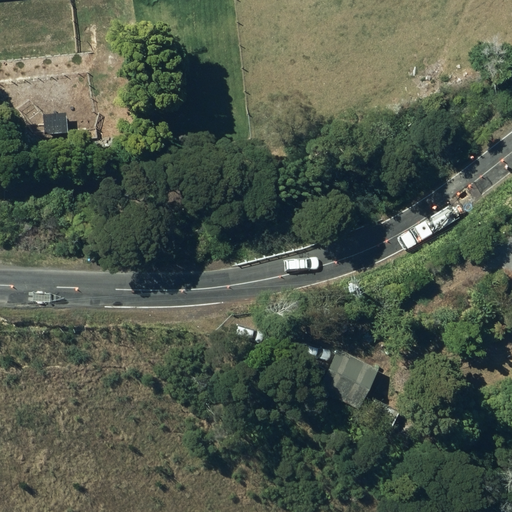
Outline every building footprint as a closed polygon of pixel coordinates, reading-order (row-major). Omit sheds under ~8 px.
[(29,48),(40,47),(40,36),(60,35),(59,20),(21,22),(22,40),(29,39),(29,48)] [(57,52),(17,50),(16,77),(56,79),(57,52)] [(55,123),(56,139),(100,137),(100,123),(55,123)] [(318,382),(357,402),(375,368),(336,348),(318,382)] [(366,413),(390,424),(397,410),(373,398),(366,413)]
